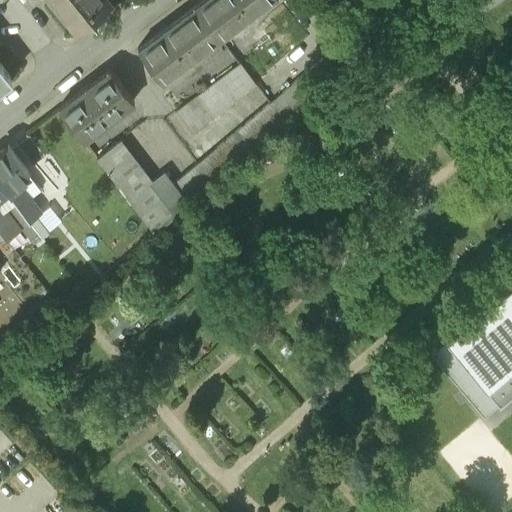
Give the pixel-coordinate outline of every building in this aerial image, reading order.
[(103,0),(58,0),(76,22),(103,0)] [(197,0),(194,2),(219,35),(266,0),(197,0)] [(194,2),(138,45),(163,78),(165,77),(219,35),(194,2)] [(0,83),(12,75),(0,59),(0,83)] [(236,59),(172,107),(190,130),(253,82),(236,59)] [(317,60),(269,101),(283,120),(331,77),(317,60)] [(109,66),(58,105),(83,136),(133,98),(109,66)] [(249,117),(197,161),(212,181),(264,136),(249,117)] [(29,133),(18,141),(32,160),(43,152),(29,133)] [(118,139),(96,154),(140,211),(160,195),(118,139)] [(7,143),(0,148),(0,179),(6,187),(18,179),(28,171),(7,143)] [(43,212),(18,179),(6,187),(6,188),(28,218),(37,213),(39,215),(43,212)] [(20,228),(0,201),(0,230),(4,236),(14,229),(16,231),(20,228)] [(511,282),(445,339),(430,352),(483,415),(498,402),(499,403),(511,391),(511,282)] [(393,476),(368,447),(352,461),(376,490),(393,476)]
